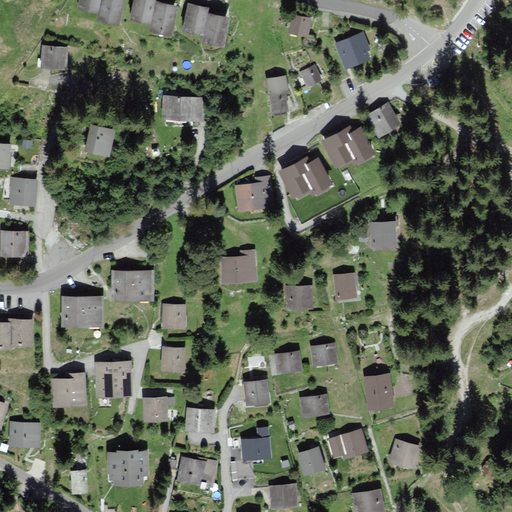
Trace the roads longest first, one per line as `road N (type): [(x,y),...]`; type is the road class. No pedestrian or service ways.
road 1 (unclassified): [(0,284),(42,282),(72,267),(434,54)]
road 2 (track): [(463,332),(456,346),(466,404),(447,458),(431,476)]
road 3 (unclassified): [(305,0),(388,19),(434,54)]
road 4 (residential): [(227,511),(223,418),(237,385)]
